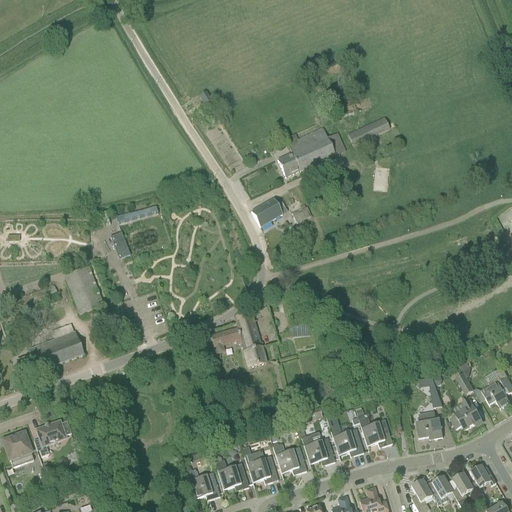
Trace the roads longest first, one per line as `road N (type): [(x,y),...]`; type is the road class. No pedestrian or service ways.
road 1 (unclassified): [(0,407),(231,315),(261,278),(246,217),(111,0)]
road 2 (residential): [(263,511),(385,466)]
